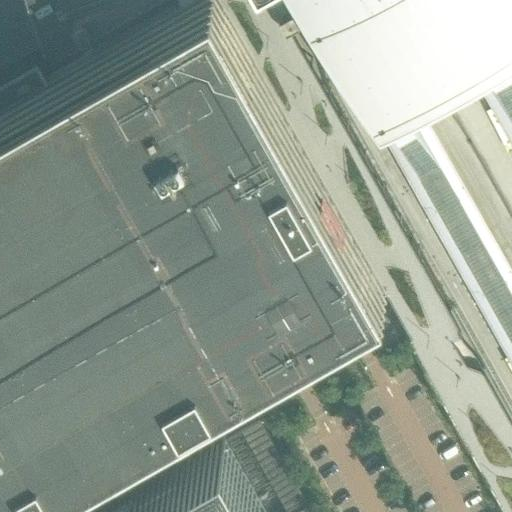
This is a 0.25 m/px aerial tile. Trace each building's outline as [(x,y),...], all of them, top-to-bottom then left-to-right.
[(176,0),(175,1),(91,49),(80,55),(51,72),(40,53),(0,76),(0,503),(389,281),(390,280),(389,278),(376,256),(375,253),(296,115),(271,71),(265,60),(232,3),(230,0),(176,0)] [(63,0),(67,7),(68,9),(68,10),(74,21),(83,37),(85,36),(95,31),(148,0),(63,0)] [(511,0),(307,0),(312,8),(335,46),(356,79),(379,116),(396,106),(493,51),(511,40),(511,0)] [(283,10),(290,23),(303,15),(296,3),(283,10)] [(511,105),(487,62),(477,68),(482,78),(511,130),(511,47),(506,51),(511,60),(511,105)] [(511,60),(506,51),(487,62),(511,105),(511,60)] [(511,331),(389,117),(379,123),(385,133),(511,355),(511,262),(425,109),(419,100),(409,106),(511,286),(511,331)] [(511,286),(409,106),(389,117),(511,331),(511,286)] [(511,412),(485,365),(462,325),(453,309),(422,326),(411,332),(414,336),(511,508),(511,412)] [(94,511),(315,511),(310,503),(305,494),(263,421),(262,419),(261,418),(261,417),(242,428),(243,429),(290,511),(270,511),(228,437),(227,436),(94,511)]
